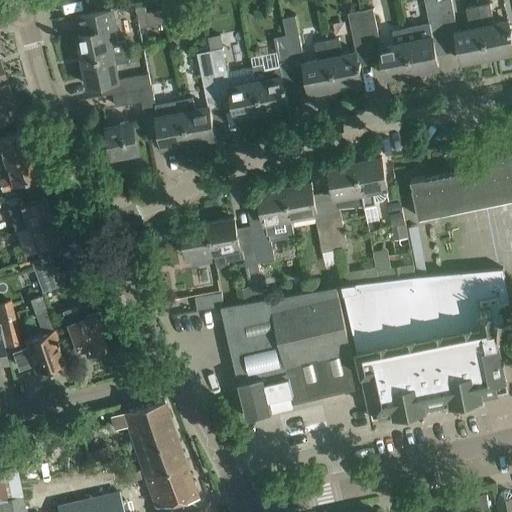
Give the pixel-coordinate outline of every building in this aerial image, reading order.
[(444,35),(437,0),(425,0),(430,23),(403,28),(412,71),(439,66),(433,37),(444,35)] [(437,0),(444,35),(445,34),(444,29),(457,27),(451,0),(437,0)] [(511,37),(511,32),(511,31),(511,27),(510,27),(509,20),(494,23),(490,2),(479,5),(481,15),(489,56),(500,53),(500,58),(511,55),(511,37)] [(489,56),(481,15),(479,5),(467,7),(471,28),(457,30),(463,61),(464,61),(465,65),(478,62),(478,58),(489,56)] [(112,41),(109,28),(115,27),(111,7),(79,14),(82,32),(78,33),(83,58),(114,52),(128,50),(126,39),(112,41)] [(378,33),(373,8),(360,10),(366,35),(378,33)] [(367,44),(366,35),(360,10),(348,12),(355,47),(367,44)] [(302,49),(295,15),(283,17),(286,34),(291,60),(292,61),(304,58),(302,49)] [(412,71),(403,28),(394,30),(396,43),(380,46),(386,76),(412,71)] [(291,60),(286,34),(274,36),(279,62),(291,60)] [(220,35),(208,37),(211,51),(223,49),(220,35)] [(359,62),(357,50),(343,53),(339,37),(326,39),(330,56),(336,86),(363,81),(360,66),(362,65),(361,61),(359,62)] [(336,86),(330,56),(326,39),(314,42),(317,58),(304,61),(311,92),(336,86)] [(223,49),(211,51),(218,85),(230,83),(223,49)] [(119,79),(116,63),(130,61),(128,50),(114,52),(83,58),(89,86),(119,79)] [(219,91),(218,85),(211,51),(198,54),(206,94),(219,91)] [(0,93),(11,90),(7,80),(6,81),(1,67),(3,67),(2,66),(0,66),(0,93)] [(264,66),(252,68),(255,82),(261,111),(289,105),(285,88),(287,87),(286,83),(284,84),(281,67),(265,70),(264,66)] [(151,86),(148,73),(123,78),(126,90),(139,88),(151,86)] [(261,111),(255,82),(231,87),(237,116),(238,116),(239,121),(252,118),(251,113),(261,111)] [(189,141),(183,111),(181,99),(168,101),(171,113),(157,116),(152,85),(151,86),(139,88),(142,100),(149,135),(161,133),(163,146),(189,141)] [(142,100),(139,88),(126,90),(113,92),(115,105),(142,100)] [(0,121),(18,115),(13,100),(14,99),(11,90),(0,93),(0,121)] [(216,136),(212,116),(210,105),(196,108),(193,96),(181,99),(183,111),(189,141),(216,136)] [(140,150),(136,131),(134,120),(107,125),(113,156),(140,150)] [(30,153),(21,130),(0,137),(0,150),(4,162),(30,153)] [(419,217),(511,197),(511,149),(488,154),(490,164),(426,177),(426,175),(411,178),(419,217)] [(38,175),(30,153),(4,162),(10,176),(0,179),(0,186),(1,191),(14,186),(14,184),(38,175)] [(388,186),(386,176),(382,156),(356,161),(362,191),(364,202),(364,206),(376,204),(373,188),(388,186)] [(364,202),(362,191),(356,161),(330,166),(335,196),(338,195),(340,206),(364,202)] [(317,211),(312,181),(286,186),(291,216),(317,211)] [(12,205),(7,207),(11,217),(16,230),(28,226),(53,216),(45,194),(44,194),(40,184),(25,190),(29,200),(23,202),(23,201),(12,205)] [(291,216),(286,186),(259,191),(267,230),(282,227),(283,236),(295,234),(291,216)] [(405,223),(400,195),(388,197),(393,225),(405,223)] [(348,244),(341,210),(328,213),(330,221),(335,247),(348,244)] [(28,226),(16,230),(21,243),(25,254),(29,253),(41,248),(40,247),(62,239),(53,216),(28,226)] [(240,247),(238,236),(235,216),(208,221),(214,252),(216,265),(229,263),(226,249),(240,247)] [(214,252),(208,221),(182,226),(188,256),(214,252)] [(335,247),(330,221),(318,223),(323,249),(335,247)] [(405,225),(392,227),(395,241),(408,239),(405,225)] [(275,258),(270,232),(253,236),(257,254),(258,261),(275,258)] [(262,281),(258,261),(257,254),(244,257),(249,283),(262,281)] [(388,269),(376,271),(378,279),(414,275),(412,264),(390,268),(388,269)] [(51,267),(36,273),(42,291),(57,285),(51,267)] [(376,267),(341,274),(343,284),(378,279),(376,271),(376,267)] [(509,389),(496,322),(511,318),(511,309),(503,267),(416,275),(414,275),(378,279),(343,284),(373,416),(395,412),(395,413),(427,407),(427,405),(451,401),(451,402),(484,395),(484,394),(509,389)] [(360,386),(337,285),(252,300),(238,302),(224,305),(222,305),(239,381),(264,375),(272,407),(360,386)] [(249,288),(236,290),(238,302),(252,300),(249,288)] [(224,305),(221,290),(196,296),(198,309),(222,305),(224,305)] [(29,347),(14,353),(19,368),(34,362),(38,371),(40,370),(43,373),(52,370),(52,366),(62,362),(55,343),(58,342),(54,330),(40,295),(29,299),(42,333),(26,339),(29,347)] [(11,307),(0,309),(0,310),(7,345),(19,343),(11,307)] [(105,346),(97,325),(101,324),(97,312),(79,319),(75,307),(63,311),(76,347),(84,344),(88,353),(91,351),(94,355),(104,351),(104,347),(105,346)] [(264,375),(239,381),(247,417),(273,411),(272,407),(264,375)] [(186,461),(164,399),(123,410),(123,411),(112,415),(116,428),(127,424),(145,474),(161,471),(161,469),(166,468),(165,466),(186,461)] [(23,431),(0,437),(4,450),(27,444),(23,431)] [(198,496),(186,461),(165,466),(166,468),(161,469),(161,471),(145,474),(156,506),(198,496)] [(511,511),(511,491),(509,490),(505,490),(501,492),(499,495),(498,500),(500,511),(511,511)] [(124,511),(119,491),(58,506),(59,511),(124,511)] [(487,493),(472,496),(474,510),(489,507),(487,493)]
